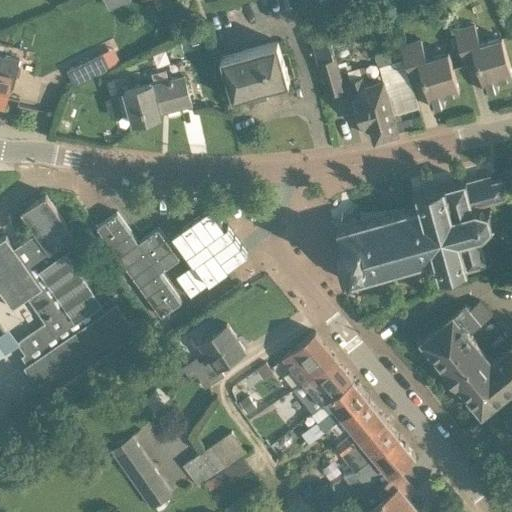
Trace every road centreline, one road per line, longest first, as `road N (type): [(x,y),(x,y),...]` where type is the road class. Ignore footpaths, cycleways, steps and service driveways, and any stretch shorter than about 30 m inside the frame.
road 1 (residential): [(492,511),(264,233),(286,173)]
road 2 (tertiary): [(286,173),(216,177),(0,149)]
road 3 (tertiary): [(286,173),(511,125)]
road 4 (unknown): [(359,350),(473,290),(511,304)]
